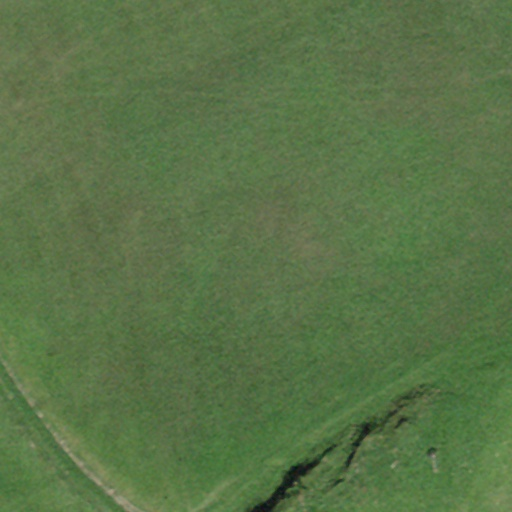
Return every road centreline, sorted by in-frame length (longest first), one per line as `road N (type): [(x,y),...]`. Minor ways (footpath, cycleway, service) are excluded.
road 1 (track): [(511,325),(200,511)]
road 2 (track): [(120,511),(77,472),(0,357)]
